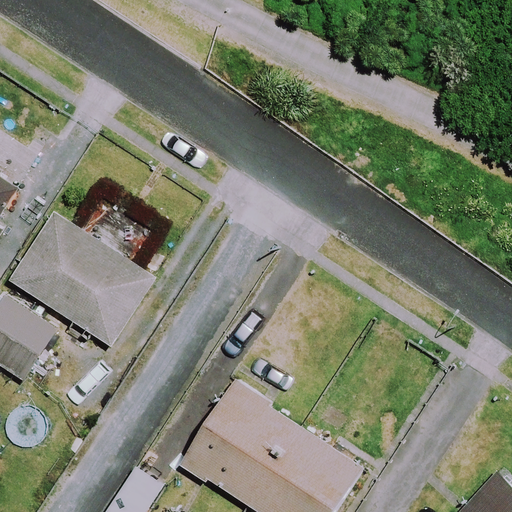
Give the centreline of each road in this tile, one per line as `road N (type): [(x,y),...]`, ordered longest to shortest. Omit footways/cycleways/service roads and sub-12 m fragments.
road 1 (residential): [(312,185),(86,511)]
road 2 (residential): [(39,0),(312,185)]
road 3 (residential): [(312,185),(511,320)]
road 4 (residential): [(511,328),(388,511)]
